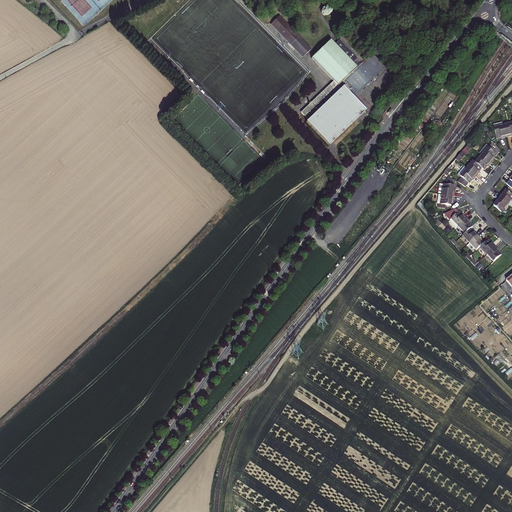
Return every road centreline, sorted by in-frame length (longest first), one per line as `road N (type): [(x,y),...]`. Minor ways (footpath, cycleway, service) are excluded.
road 1 (track): [(511,91),(324,305),(264,387),(240,404)]
road 2 (tertiary): [(462,34),(262,300)]
road 3 (tertiary): [(112,511),(262,300)]
